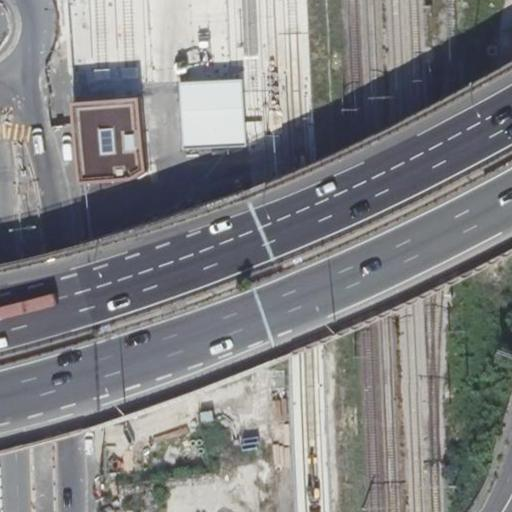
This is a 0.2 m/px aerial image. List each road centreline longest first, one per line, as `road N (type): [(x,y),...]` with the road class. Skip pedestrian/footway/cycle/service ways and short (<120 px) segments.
road 1 (motorway): [(511,115),(259,238),(0,322)]
road 2 (motorway): [(0,390),(278,301),(511,185)]
road 3 (secondary): [(70,511),(61,211),(23,75)]
road 4 (secondary): [(0,180),(12,511)]
